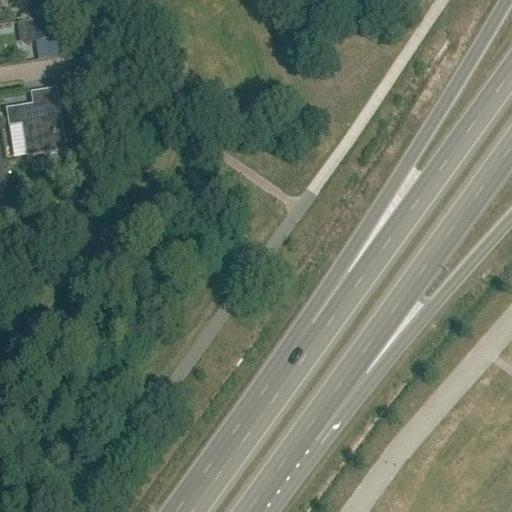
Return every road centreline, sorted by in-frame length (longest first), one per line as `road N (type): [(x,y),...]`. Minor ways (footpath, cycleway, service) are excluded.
road 1 (primary): [(505,0),(319,334)]
road 2 (primary): [(305,431),(511,147)]
road 3 (primary): [(511,71),(319,334)]
road 4 (primary): [(305,431),(511,218)]
road 5 (unclassified): [(354,511),(511,322)]
road 6 (primary): [(319,334),(186,511)]
